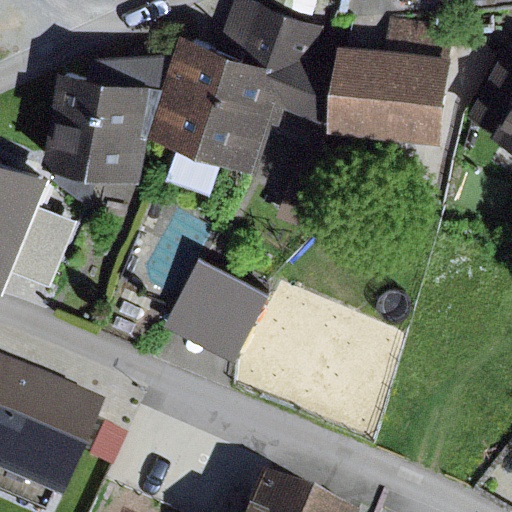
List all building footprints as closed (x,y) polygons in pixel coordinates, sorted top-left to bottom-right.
[(342,119),(349,64),(319,51),(329,21),(266,0),(237,0),(225,36),(188,27),(182,48),(159,128),(264,161),(280,113),(288,116),(294,100),(342,119)] [(394,38),(351,35),(349,64),(342,119),(455,135),(462,22),(394,16),(394,38)] [(511,43),(511,44),(474,109),(511,128),(511,43)] [(97,65),(70,63),(58,158),(151,172),(159,128),(182,48),(97,53),(97,65)] [(0,220),(21,158),(0,151),(0,220)] [(341,177),(303,160),(284,213),(323,229),(341,177)] [(277,287),(207,253),(172,324),(240,357),(277,287)] [(101,401),(0,357),(0,491),(46,511),(54,493),(61,497),(101,401)] [(358,511),(359,511),(257,469),(240,511),(358,511)]
